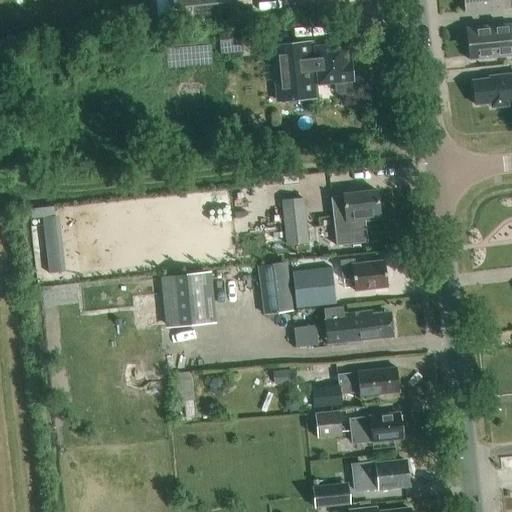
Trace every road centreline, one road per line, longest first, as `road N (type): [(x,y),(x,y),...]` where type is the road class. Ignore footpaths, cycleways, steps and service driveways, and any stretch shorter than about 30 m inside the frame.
road 1 (track): [(0,172),(79,187),(434,147)]
road 2 (secondary): [(474,511),(435,169)]
road 3 (secondary): [(435,169),(417,0)]
